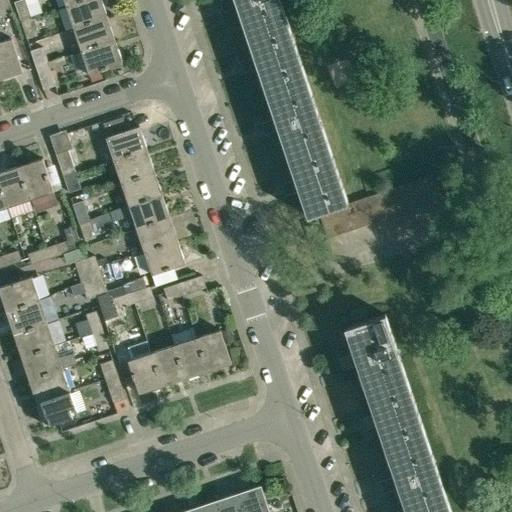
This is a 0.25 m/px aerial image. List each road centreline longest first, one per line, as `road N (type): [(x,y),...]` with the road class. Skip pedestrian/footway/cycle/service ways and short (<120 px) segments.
road 1 (residential): [(42,497),(291,414)]
road 2 (residential): [(248,298),(173,77)]
road 3 (residential): [(248,298),(450,229)]
road 4 (residential): [(0,134),(173,77)]
road 5 (residential): [(42,497),(0,378)]
road 6 (residential): [(291,414),(248,298)]
